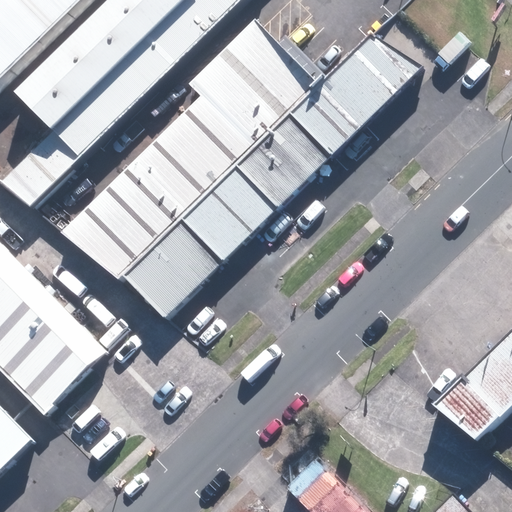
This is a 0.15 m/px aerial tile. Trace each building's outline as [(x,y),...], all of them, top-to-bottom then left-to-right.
[(0,0),(0,101),(104,0),(0,0)] [(122,0),(26,97),(60,130),(7,182),(38,209),(246,0),(122,0)] [(307,114),(121,293),(163,336),(421,85),(380,43),(307,114)] [(273,49),(66,246),(121,293),(307,114),(273,49)] [(106,379),(0,270),(0,405),(38,444),(106,379)] [(511,425),(511,339),(444,405),(487,449),(511,425)] [(0,481),(38,444),(0,405),(0,481)] [(371,511),(320,459),(292,487),(316,511),(371,511)]
